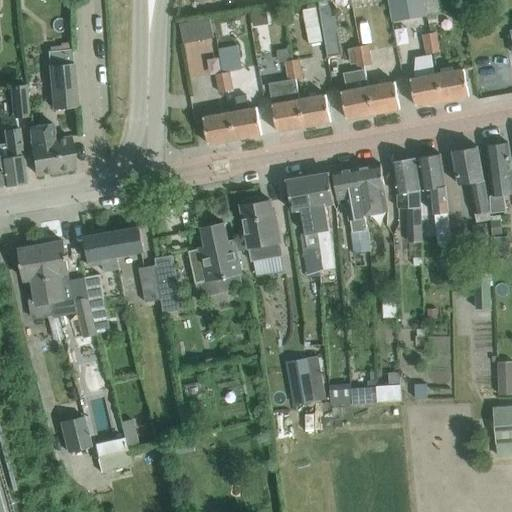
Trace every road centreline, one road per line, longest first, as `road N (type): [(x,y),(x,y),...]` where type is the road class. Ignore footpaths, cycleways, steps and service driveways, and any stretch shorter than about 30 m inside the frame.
road 1 (residential): [(118,185),(511,112)]
road 2 (tertiary): [(118,185),(145,149),(149,26)]
